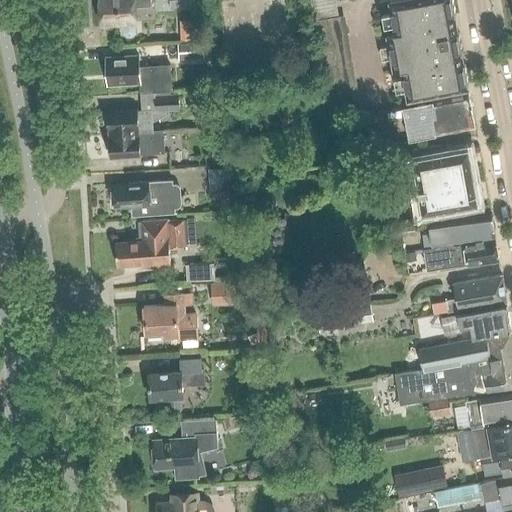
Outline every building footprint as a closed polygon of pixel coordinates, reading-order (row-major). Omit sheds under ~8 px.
[(98,0),(100,23),(121,22),(122,34),(126,37),(133,37),(137,33),(136,7),(150,6),(149,0),(98,0)] [(310,0),(315,21),(338,17),(338,16),(334,0),(310,0)] [(407,99),(468,88),(467,84),(469,84),(465,63),(463,63),(462,53),(463,53),(459,32),(458,32),(455,15),(456,15),(453,0),(396,0),(389,1),(395,33),(387,35),(393,69),(402,67),(407,99)] [(180,40),(192,40),(191,32),(180,32),(180,40)] [(203,45),(177,46),(178,60),(204,59),(203,45)] [(154,93),(175,92),(173,66),(139,68),(138,57),(106,59),(106,63),(103,66),(103,73),(106,75),(107,85),(139,83),(140,94),(154,93)] [(137,112),(107,114),(108,131),(110,130),(111,136),(152,133),(152,121),(155,121),(166,115),(166,111),(154,112),(153,98),(155,98),(154,93),(140,94),(141,113),(137,113),(137,112)] [(409,140),(474,126),(471,109),(472,109),(469,93),(410,105),(387,110),(389,121),(405,118),(409,140)] [(155,98),(153,98),(154,112),(166,111),(178,111),(177,96),(155,98)] [(223,127),(223,112),(208,113),(209,128),(211,128),(212,156),(226,155),(225,127),(223,127)] [(152,133),(111,136),(111,140),(108,140),(109,159),(139,157),(164,155),(162,133),(153,134),(152,133)] [(389,164),(405,161),(402,144),(386,147),(389,164)] [(411,150),(422,212),(478,203),(468,150),(443,153),(441,145),(411,150)] [(230,195),(229,170),(209,172),(210,196),(230,195)] [(173,186),(173,182),(129,184),(129,186),(112,187),(113,207),(130,206),(131,218),(176,216),(176,214),(174,214),(174,210),(177,210),(179,209),(180,206),(179,190),(178,188),(176,186),(173,186)] [(433,248),(495,239),(494,233),(491,215),(490,215),(454,220),(455,222),(429,226),(430,234),(433,248)] [(115,244),(117,267),(140,266),(140,269),(171,267),(170,250),(185,250),(186,245),(196,245),(195,221),(167,222),(167,221),(141,223),(141,242),(115,244)] [(430,234),(422,235),(425,250),(433,248),(430,234)] [(468,266),(499,261),(495,239),(433,248),(425,250),(424,250),(427,271),(467,265),(468,266)] [(415,252),(405,253),(406,261),(416,260),(415,252)] [(340,291),(367,287),(363,260),(355,261),(354,253),(342,255),(344,263),(336,264),(340,291)] [(188,281),(214,280),(213,266),(187,267),(188,281)] [(438,314),(506,302),(501,276),(453,285),(455,299),(444,301),(445,303),(437,304),(438,314)] [(245,282),(213,284),(213,300),(246,298),(245,282)] [(144,307),(146,332),(163,331),(164,336),(179,335),(179,340),(197,338),(195,314),(185,314),(184,294),(165,295),(165,305),(144,307)] [(374,321),(371,304),(322,312),(325,329),(374,321)] [(474,338),(511,332),(506,307),(443,318),(446,335),(462,333),(462,328),(472,327),(474,338)] [(511,339),(511,334),(418,348),(421,368),(394,372),(399,404),(472,393),(472,394),(511,388),(511,339)] [(268,356),(257,358),(259,367),(270,365),(268,356)] [(204,368),(201,369),(201,358),(180,359),(180,372),(149,374),(150,398),(168,397),(168,409),(171,412),(179,411),(182,408),(181,396),(183,396),(182,384),(205,383),(204,368)] [(470,429),(486,426),(511,420),(511,393),(466,402),(470,429)] [(449,400),(429,403),(431,417),(451,414),(449,400)] [(286,430),(281,412),(271,414),(275,432),(286,430)] [(268,419),(267,413),(259,415),(260,421),(268,419)] [(176,480),(200,479),(200,475),(205,474),(200,454),(218,449),(217,420),(180,422),(180,424),(183,424),(184,439),(153,441),(155,470),(175,469),(176,480)] [(511,423),(471,431),(457,433),(462,464),(476,461),(493,458),(497,457),(511,454),(511,423)] [(387,451),(393,450),(391,439),(385,440),(387,451)] [(511,454),(497,458),(482,461),(484,470),(503,466),(505,476),(511,474),(511,454)] [(443,468),(415,474),(419,493),(446,488),(443,468)] [(294,477),(270,482),(275,508),(299,504),(294,477)] [(511,477),(499,480),(498,478),(482,482),(482,485),(485,500),(485,501),(502,498),(505,509),(511,507),(511,477)] [(482,485),(436,494),(439,509),(485,500),(482,485)] [(298,495),(301,511),(305,511),(316,510),(313,492),(298,495)] [(203,503),(197,504),(196,495),(173,496),(174,504),(157,505),(157,511),(212,511),(209,506),(203,503)]
